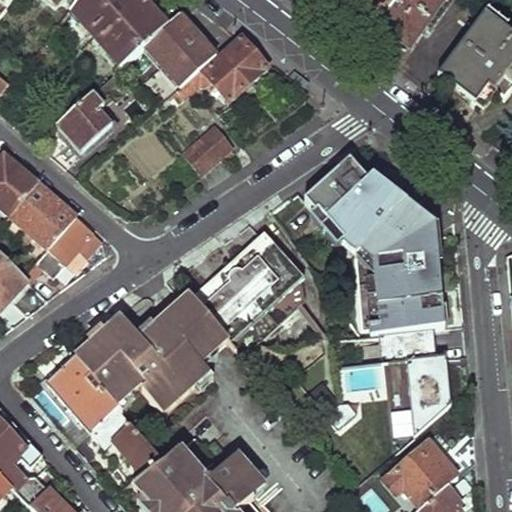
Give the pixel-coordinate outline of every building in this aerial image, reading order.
[(2,0),(0,0),(0,10),(7,16),(13,8),(2,0)] [(43,0),(55,9),(62,0),(78,0),(80,1),(80,0),(43,0)] [(80,0),(80,1),(68,17),(87,39),(91,35),(99,43),(94,47),(120,76),(144,54),(166,34),(136,0),(80,0)] [(400,0),(336,0),(339,2),(351,12),(359,0),(362,0),(385,19),(400,0)] [(375,30),(385,19),(362,0),(359,0),(351,12),(375,30)] [(409,57),(449,0),(400,0),(385,19),(375,30),(409,57)] [(511,39),(486,20),(440,83),(485,117),(496,101),(505,106),(511,97),(511,39)] [(144,54),(180,94),(200,77),(213,66),(177,24),(166,34),(144,54)] [(180,94),(166,106),(174,114),(197,96),(199,94),(202,94),(205,94),(208,95),(209,95),(213,91),(229,110),(266,79),(241,47),(202,80),(200,77),(180,94)] [(124,98),(110,84),(90,102),(101,113),(110,104),(113,108),(124,98)] [(90,102),(54,134),(78,161),(109,134),(95,118),(101,113),(90,102)] [(212,136),(183,162),(200,179),(229,156),(212,136)] [(434,332),(448,331),(438,228),(375,177),(371,182),(352,161),(307,201),(317,212),(311,217),(338,249),(343,245),(358,256),(361,251),(374,261),(380,326),(370,327),(371,338),(378,337),(434,332)] [(0,214),(11,223),(36,194),(3,165),(0,167),(0,214)] [(11,223),(3,232),(19,246),(27,237),(49,257),(75,228),(36,194),(11,223)] [(100,250),(75,228),(49,257),(35,273),(42,279),(51,287),(65,271),(77,258),(86,266),(100,250)] [(262,247),(190,306),(227,349),(238,362),(298,310),(301,293),(262,247)] [(86,266),(77,258),(65,271),(75,279),(86,266)] [(0,260),(0,316),(11,305),(8,302),(24,285),(25,284),(0,260)] [(42,279),(35,273),(25,284),(32,291),(42,279)] [(190,306),(141,347),(186,400),(208,381),(200,372),(227,349),(190,306)] [(122,325),(74,366),(113,412),(142,387),(146,393),(141,397),(162,420),(186,400),(141,347),(122,325)] [(448,359),(437,360),(434,332),(378,337),(381,365),(407,363),(414,440),(452,406),(448,359)] [(74,366),(46,390),(101,456),(112,447),(142,483),(162,467),(113,412),(74,366)] [(381,389),(380,369),(345,369),(346,390),(381,389)] [(43,459),(0,410),(0,480),(14,493),(16,496),(30,483),(15,468),(21,462),(30,471),(43,459)] [(430,450),(390,484),(413,511),(428,511),(476,472),(473,445),(445,470),(430,450)] [(142,483),(130,491),(142,505),(147,511),(244,511),(263,496),(235,462),(204,488),(177,455),(162,467),(142,483)] [(428,511),(459,511),(478,496),(476,472),(428,511)] [(0,507),(14,493),(0,480),(0,507)] [(47,492),(37,482),(30,483),(16,496),(29,510),(47,492)] [(47,492),(29,510),(31,511),(72,511),(50,489),(47,492)]
